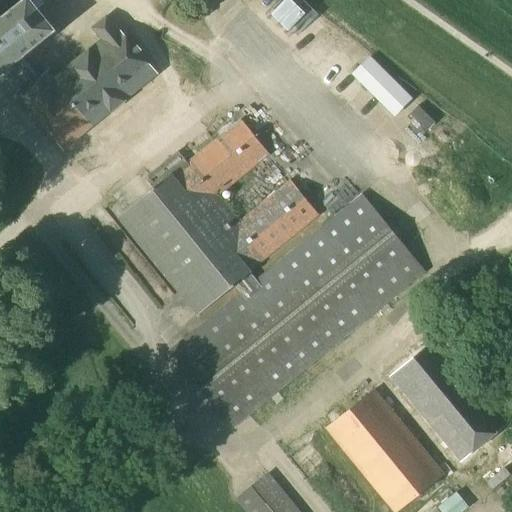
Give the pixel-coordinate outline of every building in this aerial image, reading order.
[(0,74),(53,32),(27,0),(0,21),(0,74)] [(19,95),(64,149),(157,74),(118,26),(116,28),(107,16),(92,28),(102,39),(54,78),(48,71),(19,95)] [(412,166),(432,146),(388,102),(368,121),(412,166)] [(170,351),(232,428),(425,273),(362,195),(257,280),(250,271),(318,216),(289,181),(240,220),(220,194),(268,155),(240,120),(186,163),(178,153),(146,178),(155,188),(118,218),(197,315),(233,286),(239,294),(170,351)] [(104,227),(111,249),(127,243),(120,222),(104,227)] [(391,377),(461,463),(507,425),(459,367),(471,357),(471,352),(451,328),(391,377)] [(325,430),(391,511),(398,511),(444,477),(374,391),(325,430)] [(234,500),(243,511),(298,511),(268,474),(234,500)] [(149,511),(141,501),(126,511),(149,511)]
